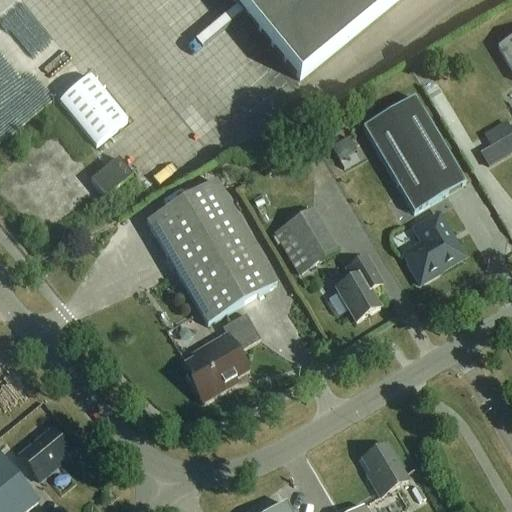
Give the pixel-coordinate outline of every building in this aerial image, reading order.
[(230,0),(299,84),(401,0),(230,0)] [(511,74),(511,42),(498,51),(511,74)] [(91,80),(59,106),(96,151),(128,125),(91,80)] [(414,218),(465,188),(414,102),(363,132),(414,218)] [(488,171),(509,158),(501,144),(479,157),(488,171)] [(105,202),(132,180),(118,162),(90,185),(105,202)] [(207,330),(276,290),(215,186),(146,227),(207,330)] [(299,278),(337,255),(313,214),(274,237),(299,278)] [(423,248),(418,251),(415,251),(409,254),(407,257),(404,259),(411,271),(410,272),(420,289),(439,277),(439,276),(463,261),(439,219),(415,233),(423,248)] [(382,288),(367,261),(346,273),(352,283),(336,293),(356,326),(380,312),(370,295),(382,288)] [(260,344),(245,319),(222,333),(226,339),(201,354),(203,357),(184,368),(190,378),(186,380),(202,408),(227,393),(225,390),(249,375),(238,357),(260,344)] [(49,473),(69,456),(51,434),(19,461),(39,486),(51,476),(49,473)] [(408,485),(386,449),(362,463),(375,486),(372,488),(381,502),(408,485)] [(0,511),(29,511),(38,506),(0,459),(0,511)]
